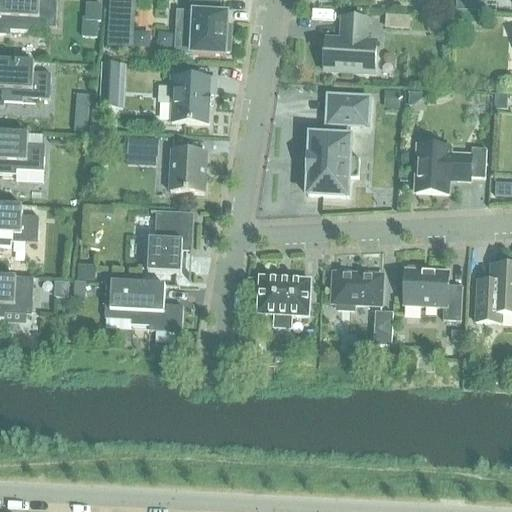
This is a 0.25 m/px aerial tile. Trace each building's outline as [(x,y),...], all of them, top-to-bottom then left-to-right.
[(0,0),(0,37),(10,38),(10,33),(29,34),(29,29),(56,31),(57,5),(40,4),(40,0),(0,0)] [(111,0),(111,27),(128,27),(129,0),(111,0)] [(178,17),(176,56),(192,57),(226,59),(226,55),(231,55),(232,40),(227,39),(228,17),(220,16),(221,2),(191,0),(190,18),(178,17)] [(85,20),(85,24),(99,24),(102,25),(103,7),(86,6),(85,20)] [(385,17),(385,30),(410,32),(411,18),(385,17)] [(342,21),(341,35),(343,35),(343,43),(327,42),(325,74),(374,77),(376,45),(367,44),(368,22),(342,21)] [(385,55),(384,74),(395,75),(396,56),(385,55)] [(0,63),(0,109),(4,110),(4,105),(23,106),(23,101),(50,103),(51,77),(34,76),(35,65),(0,63)] [(102,84),(118,85),(119,65),(103,64),(102,84)] [(171,126),(209,128),(210,108),(211,108),(211,101),(210,101),(210,98),(216,98),(217,82),(174,80),(173,90),(170,90),(169,105),(172,106),(171,126)] [(385,93),(384,111),(400,112),(401,94),(385,93)] [(78,130),(91,133),(97,97),(84,95),(78,130)] [(495,97),(494,112),(507,113),(508,98),(495,97)] [(368,130),(369,102),(329,100),(328,127),(332,128),(331,140),(311,138),(308,199),(348,201),(349,181),(359,181),(360,161),(350,161),(352,129),(368,130)] [(0,135),(0,177),(17,178),(17,173),(44,174),(45,148),(28,147),(29,137),(0,135)] [(128,157),(158,158),(159,140),(128,140),(128,157)] [(418,149),(416,196),(448,198),(449,182),(457,182),(457,184),(471,185),(471,181),(485,182),(487,152),(472,152),(472,159),(450,158),(451,150),(418,149)] [(173,153),(170,195),(204,197),(207,155),(173,153)] [(0,207),(0,249),(11,250),(11,245),(38,246),(39,220),(22,219),(23,209),(0,207)] [(194,217),(157,215),(155,243),(150,242),(148,275),(182,277),(183,252),(192,252),(194,217)] [(78,268),(78,283),(95,284),(96,268),(78,268)] [(511,317),(511,269),(492,269),(491,286),(488,289),(488,291),(478,291),(479,285),(477,285),(475,325),(501,327),(502,317),(511,317)] [(404,309),(444,311),(443,324),(461,325),(463,289),(449,289),(449,275),(421,274),(422,271),(408,270),(408,273),(405,273),(404,309)] [(352,277),(351,277),(334,276),(332,307),(338,307),(337,312),(353,313),(354,308),(381,309),(381,310),(382,310),(383,279),(365,278),(364,278),(363,278),(363,279),(363,280),(354,280),(354,279),(354,278),(353,278),(352,277)] [(5,317),(32,318),(34,283),(39,283),(39,282),(0,279),(0,321),(5,322),(5,317)] [(260,280),(258,318),(275,318),(274,331),(291,332),(292,319),(309,320),(311,283),(260,280)] [(55,284),(54,300),(69,300),(70,285),(55,284)] [(86,285),(74,285),(73,304),(85,304),(86,285)] [(166,288),(107,285),(105,322),(132,323),(132,328),(150,329),(150,334),(182,336),(183,310),(165,309),(166,288)] [(375,315),(374,349),(392,350),(393,316),(375,315)] [(478,328),(465,328),(465,341),(478,341),(478,328)] [(452,334),(451,342),(462,342),(462,334),(452,334)]
